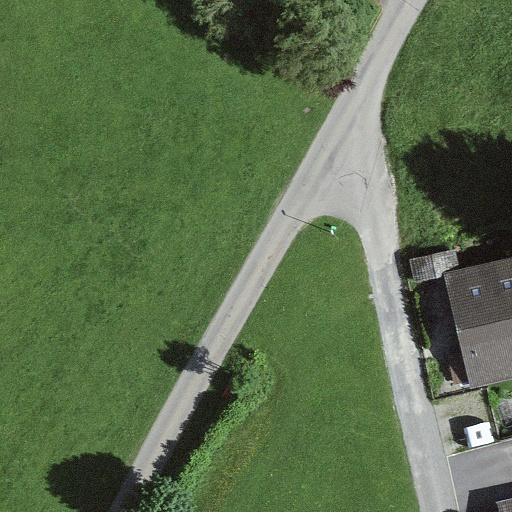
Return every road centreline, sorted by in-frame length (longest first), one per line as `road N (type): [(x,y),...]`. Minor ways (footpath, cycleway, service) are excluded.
road 1 (unclassified): [(320,167),(128,511)]
road 2 (unclassified): [(320,167),(354,184),(373,210),(433,511)]
road 3 (unclassified): [(410,0),(320,167)]
